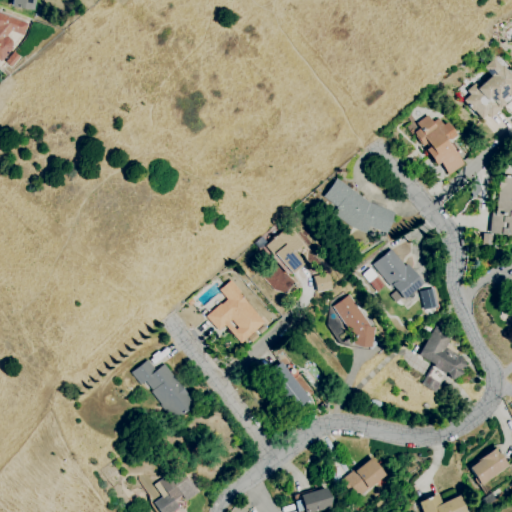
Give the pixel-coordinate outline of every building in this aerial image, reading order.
[(12,0),(11,7),(34,10),(35,0),(12,0)] [(11,31),(7,36),(8,36),(13,41),(13,45),(12,46),(14,48),(1,62),(0,61),(0,12),(29,23),(24,36),(11,31)] [(503,65),(511,76),(511,96),(511,97),(511,98),(511,100),(504,108),(501,105),(499,106),(501,108),(489,118),(485,114),(480,119),(473,110),(472,111),(462,101),(469,94),(466,91),(474,83),(477,87),(490,76),(483,67),(493,58),(501,67),(503,65)] [(464,164),(455,151),(454,152),(447,141),(456,136),(454,133),(454,132),(449,125),(448,125),(446,122),(442,125),(438,118),(432,122),(427,115),(415,123),(419,128),(413,132),(415,135),(414,135),(420,144),(420,143),(422,146),(426,144),(428,147),(424,149),(435,165),(439,163),(447,175),(464,164)] [(511,177),(511,235),(500,234),(502,216),(495,215),(500,176),(511,177)] [(351,227),(332,213),(336,207),(322,196),(336,178),(370,203),(394,213),(386,233),(369,226),(366,233),(351,227)] [(285,273),(272,258),(272,255),(264,246),(287,226),(303,244),(292,253),(301,264),(291,274),(285,273)] [(390,249),(404,266),(407,264),(423,283),(403,300),(392,286),(391,287),(371,264),(390,249)] [(311,276),(315,293),(331,289),(327,273),(311,276)] [(240,343),(224,325),(218,331),(205,316),(220,303),(221,304),(227,299),(219,290),(231,280),(241,292),(239,293),(264,323),(240,343)] [(436,308),(434,289),(419,290),(421,309),(436,308)] [(352,337),(351,344),(371,347),(374,327),(371,327),(349,295),(331,307),(352,337)] [(324,320),(336,344),(349,337),(336,314),(324,320)] [(460,356),(461,355),(466,366),(460,369),(462,374),(451,380),(447,373),(446,372),(434,392),(420,384),(432,364),(417,355),(435,326),(452,336),(445,347),(460,356)] [(147,360),(155,370),(164,364),(194,405),(172,421),(159,405),(160,404),(151,391),(152,390),(145,381),(140,385),(130,372),(147,360)] [(281,362),(264,375),(293,412),(310,399),(281,362)] [(469,468),(481,485),(508,465),(497,450),(498,449),(496,446),(480,458),(481,459),(469,468)] [(371,458),(385,475),(358,497),(343,478),(352,471),(355,474),(356,473),(354,471),(371,458)] [(168,511),(177,507),(175,505),(194,492),(185,478),(187,476),(180,467),(151,486),(159,497),(150,503),(155,511),(168,511)] [(326,488),(330,497),(331,508),(316,511),(304,511),(301,505),(300,495),(326,488)] [(459,495),(467,511),(422,511),(418,502),(437,493),(441,503),(459,495)] [(301,511),(298,496),(292,497),(295,511),(301,511)]
